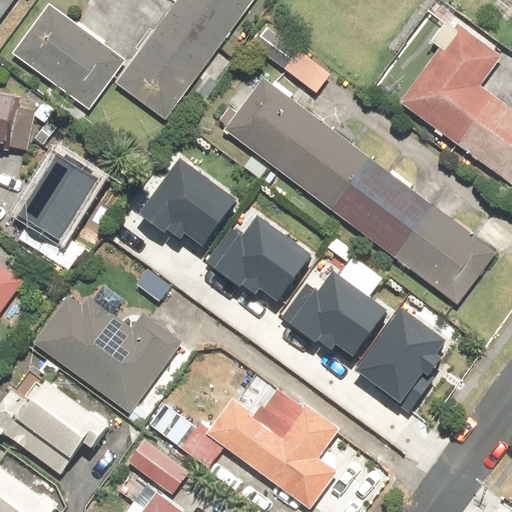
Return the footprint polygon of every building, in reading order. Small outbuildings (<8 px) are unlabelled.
[(0,0),(0,28),(21,0),(24,0),(28,2),(29,0),(0,0)] [(179,0),(115,87),(164,124),(256,0),(179,0)] [(11,57),(88,114),(125,64),(48,8),(11,57)] [(395,108),(511,193),(511,113),(481,90),(502,61),(444,20),(425,46),(435,53),(395,108)] [(247,48),(318,100),(333,79),(262,27),(247,48)] [(499,259),(263,86),(227,136),(463,308),(499,259)] [(13,97),(0,94),(0,149),(5,150),(13,97)] [(15,220),(55,248),(100,184),(60,156),(15,220)] [(187,157),(147,211),(184,238),(188,232),(201,241),(205,244),(240,196),(187,157)] [(105,233),(126,248),(141,227),(121,212),(105,233)] [(261,214),(221,268),(257,295),(262,288),(275,298),(279,301),(314,253),(261,214)] [(335,266),(295,320),(332,348),(336,341),(349,351),(353,353),(388,306),(335,266)] [(0,317),(24,286),(0,268),(0,317)] [(243,287),(228,307),(276,343),(291,322),(243,287)] [(33,347),(130,417),(182,346),(142,317),(132,332),(88,300),(81,310),(67,300),(33,347)] [(403,302),(357,363),(415,405),(438,374),(433,371),(444,356),(440,353),(451,338),(403,302)] [(109,434),(44,386),(5,439),(58,479),(79,450),(91,459),(109,434)] [(224,452),(306,511),(310,511),(337,476),(318,462),(336,437),(276,392),(257,419),(232,401),(208,434),(164,402),(144,429),(207,475),(224,452)] [(127,466),(172,499),(189,476),(144,443),(127,466)] [(56,511),(58,509),(0,466),(0,511),(56,511)] [(174,511),(155,498),(144,511),(174,511)]
